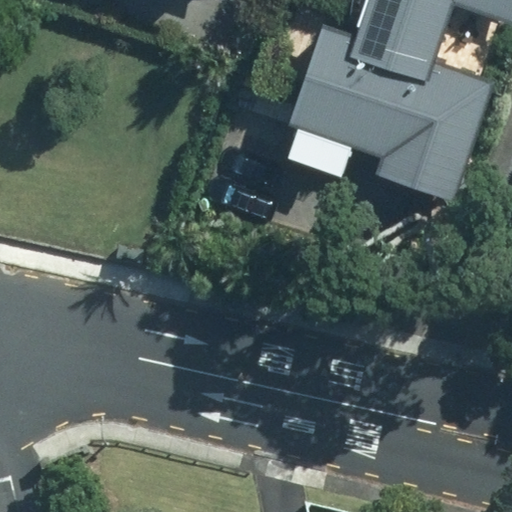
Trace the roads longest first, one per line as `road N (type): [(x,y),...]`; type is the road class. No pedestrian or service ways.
road 1 (residential): [(511,484),(376,453),(184,371)]
road 2 (residential): [(184,371),(410,382),(511,404)]
road 3 (residential): [(184,371),(0,326)]
